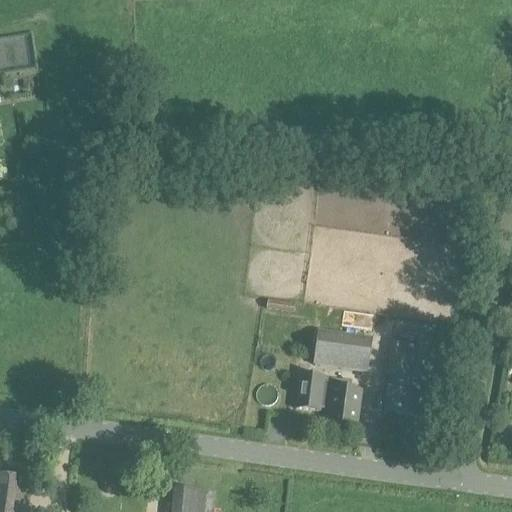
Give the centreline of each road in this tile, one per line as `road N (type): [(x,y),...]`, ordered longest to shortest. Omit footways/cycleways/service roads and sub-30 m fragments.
road 1 (tertiary): [(0,419),(459,483)]
road 2 (unclassified): [(459,483),(511,215)]
